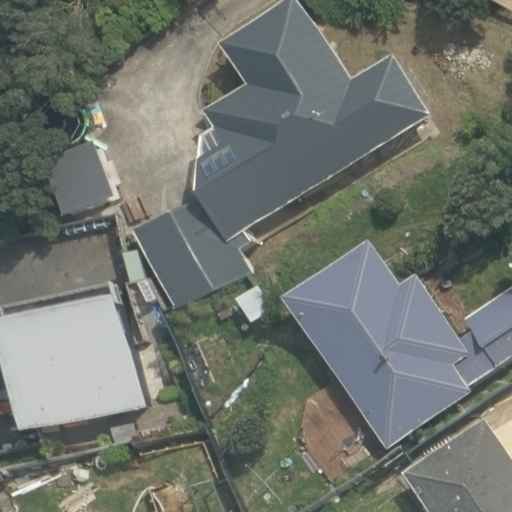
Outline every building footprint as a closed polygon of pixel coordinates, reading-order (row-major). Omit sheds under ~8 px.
[(256,89),(212,116),(277,220),(440,119),(401,58),(359,84),(308,0),(231,49),(256,89)] [(257,274),(218,197),(143,235),(182,312),(257,274)] [(382,244),(292,303),(394,453),(481,395),(477,389),(511,364),(511,294),(472,322),(478,333),(467,341),(425,278),(410,288),(382,244)] [(15,327),(11,328),(35,437),(157,411),(131,302),(127,303),(123,287),(12,312),(15,327)] [(280,312),(265,288),(242,302),(257,326),(280,312)] [(511,511),(511,446),(497,423),(411,478),(433,511),(511,511)]
